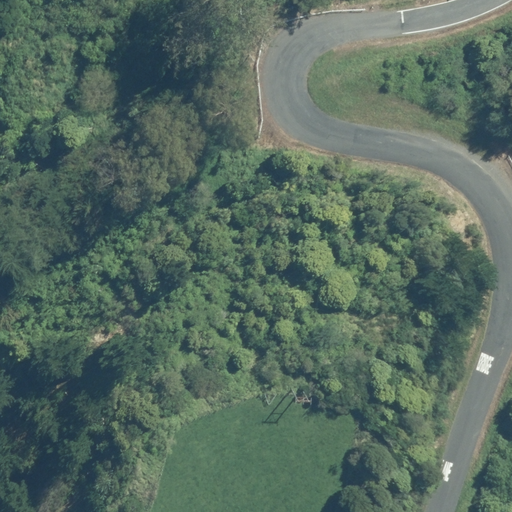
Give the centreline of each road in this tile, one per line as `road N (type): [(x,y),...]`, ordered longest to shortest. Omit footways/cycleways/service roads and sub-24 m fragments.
road 1 (unclassified): [(511,268),(496,209),(476,184),(441,161),(319,135),(295,118),(284,96),(288,50),(306,34),(440,16),(487,0)]
road 2 (unclassified): [(447,511),(505,339),(511,293)]
